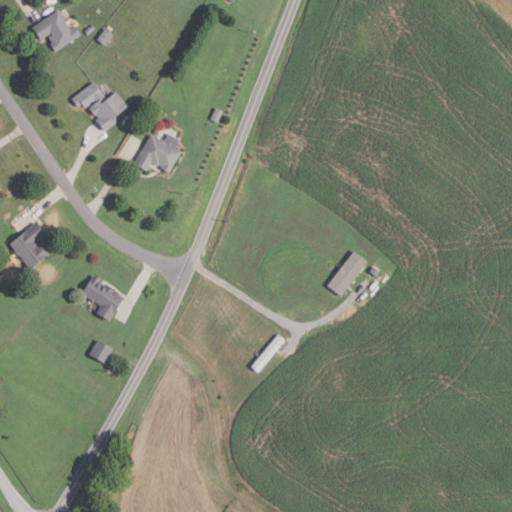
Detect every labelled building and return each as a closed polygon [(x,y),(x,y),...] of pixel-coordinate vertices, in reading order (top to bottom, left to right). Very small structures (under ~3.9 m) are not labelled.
[(56,53),(51,45),(53,44),(49,37),(52,34),(51,32),(41,39),(33,28),(59,10),(70,27),(70,28),(71,29),(75,26),(82,35),(56,53)] [(96,29),(89,35),(85,31),(92,25),(96,29)] [(114,35),(105,46),(97,39),(106,28),(114,35)] [(73,99),(95,83),(108,99),(118,92),(129,107),(115,117),(119,121),(106,131),(98,120),(100,118),(98,115),(96,116),(89,107),(88,108),(84,103),(79,107),(73,99)] [(219,122),(211,118),(216,107),(224,111),(219,122)] [(170,173),(162,168),(163,166),(160,164),(159,166),(153,162),(148,171),(135,163),(152,134),(164,141),(170,133),(181,139),(175,148),(182,152),(170,173)] [(30,269),(10,244),(37,222),(46,234),(35,243),(38,246),(41,244),(49,254),(30,269)] [(369,262),(342,296),(328,285),(355,251),(369,262)] [(378,277),(371,271),(374,266),(382,272),(378,277)] [(111,321),(97,313),(101,306),(82,294),(94,275),(103,280),(101,284),(125,298),(111,321)] [(286,341),(259,373),(252,366),(278,334),(286,341)] [(113,348),(104,363),(89,355),(98,340),(113,348)]
